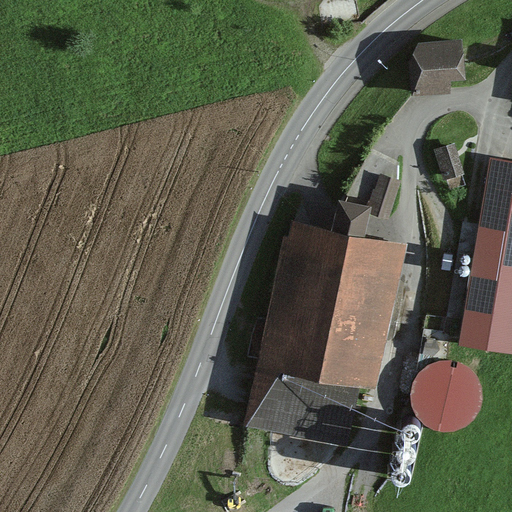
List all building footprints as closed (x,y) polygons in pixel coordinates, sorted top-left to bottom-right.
[(466,74),(464,33),(419,36),(410,50),(412,93),(452,91),(451,75),(466,74)] [(454,142),(434,149),(446,181),(466,174),(454,142)] [(511,346),(511,165),(499,163),(467,339),(511,346)] [(368,207),(392,216),(404,185),(380,177),(368,207)] [(377,385),(406,250),(360,241),(368,207),(341,201),(333,235),(305,229),(266,417),(340,433),(351,380),(377,385)] [(478,418),(484,407),(485,396),(479,379),(471,370),(458,364),(446,364),(445,364),(433,368),(424,375),(418,385),(415,397),(417,409),(423,420),(434,429),(446,432),(463,430),(473,424),(478,418)]
